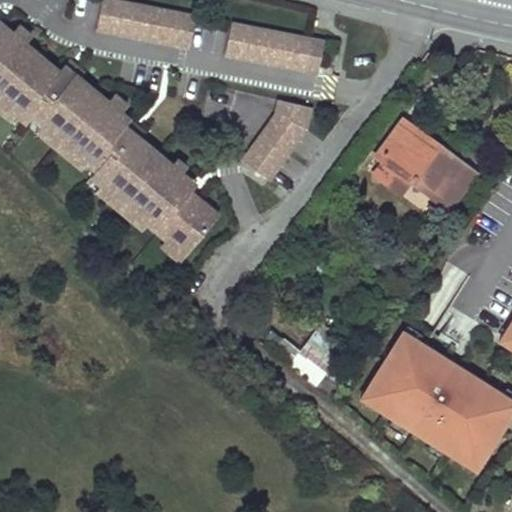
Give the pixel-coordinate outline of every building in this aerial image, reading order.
[(135,0),(96,0),(91,23),(170,40),(177,9),(135,0)] [(177,9),(170,40),(183,43),(190,12),(177,9)] [(12,18),(6,26),(19,37),(26,29),(12,18)] [(227,19),(219,51),(299,67),(306,36),(227,19)] [(0,95),(10,105),(8,107),(9,108),(19,116),(25,110),(40,93),(34,88),(53,66),(52,66),(19,37),(6,26),(0,20),(0,95)] [(306,36),(299,67),(312,70),(318,39),(306,36)] [(53,66),(34,88),(40,93),(44,96),(68,68),(72,72),(78,67),(62,54),(52,66),(53,66)] [(68,68),(44,96),(40,93),(25,110),(34,118),(36,115),(54,131),(52,133),(66,145),(68,143),(80,153),(78,156),(79,157),(88,165),(103,148),(99,144),(122,115),(114,108),(100,97),(72,72),(68,68)] [(107,89),(100,97),(114,108),(120,100),(107,89)] [(0,109),(4,113),(9,108),(8,107),(10,105),(0,95),(0,109)] [(243,150),(269,169),(300,127),(305,107),(305,106),(275,97),(271,113),(243,150)] [(33,117),(27,123),(74,163),(79,157),(78,156),(80,153),(68,143),(66,145),(52,133),(54,131),(36,115),(34,118),(33,117)] [(122,115),(99,144),(103,148),(107,152),(127,129),(131,133),(136,127),(122,115)] [(473,172),(414,129),(408,136),(396,127),(375,155),(381,158),(411,181),(415,176),(451,203),(473,172)] [(127,129),(107,152),(103,148),(88,165),(83,171),(93,180),(95,178),(113,193),(111,195),(112,196),(126,208),(128,205),(140,215),(138,218),(138,219),(148,227),(163,210),(157,204),(182,177),(173,169),(163,161),(152,150),(131,133),(127,129)] [(237,159),(263,178),(269,169),(243,150),(237,159)] [(168,155),(163,161),(173,169),(178,163),(168,155)] [(411,181),(381,158),(372,170),(402,192),(411,181)] [(182,177),(157,204),(163,210),(168,214),(187,192),(182,187),(187,181),(182,177)] [(92,179),(88,185),(133,224),(138,219),(138,218),(140,215),(128,205),(126,208),(112,196),(111,195),(113,193),(95,178),(93,180),(92,179)] [(187,192),(168,214),(163,210),(148,227),(157,234),(158,236),(160,233),(178,249),(210,211),(187,192)] [(157,234),(152,240),(171,257),(178,249),(160,233),(158,236),(157,234)] [(511,319),(498,343),(511,351),(511,319)] [(425,337),(411,327),(407,333),(421,343),(425,337)] [(331,378),(341,385),(356,364),(343,354),(349,347),(323,328),(297,365),(324,389),(331,378)] [(404,331),(364,386),(381,398),(375,406),(392,417),(405,427),(423,439),(437,449),(453,461),(459,453),(475,464),(511,411),(511,406),(497,396),(421,343),(407,333),(404,331)] [(381,398),(364,386),(359,394),(375,406),(381,398)] [(511,398),(501,391),(497,396),(511,406),(511,404),(511,398)] [(401,434),(405,427),(392,417),(387,424),(401,434)] [(432,456),(437,449),(423,439),(418,446),(432,456)] [(470,472),(475,464),(459,453),(453,461),(470,472)]
